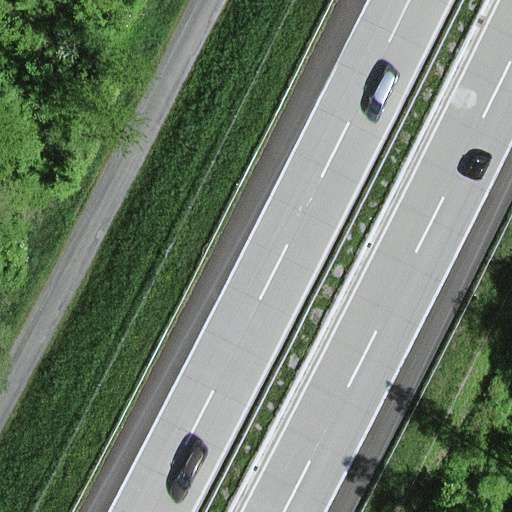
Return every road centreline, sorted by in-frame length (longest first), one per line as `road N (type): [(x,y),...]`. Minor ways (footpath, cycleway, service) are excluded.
road 1 (motorway): [(404,0),(150,511)]
road 2 (motorway): [(292,511),(511,59)]
road 3 (track): [(0,398),(205,0)]
